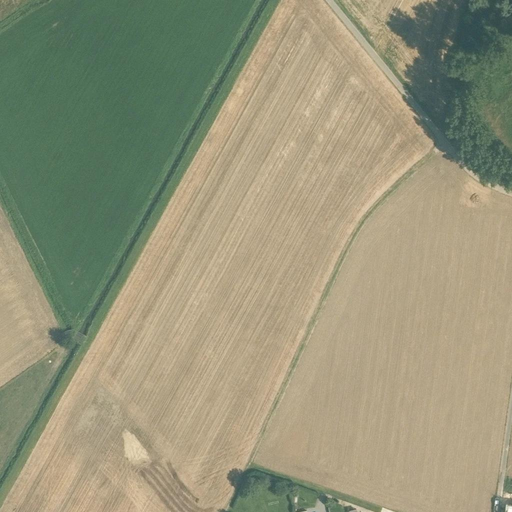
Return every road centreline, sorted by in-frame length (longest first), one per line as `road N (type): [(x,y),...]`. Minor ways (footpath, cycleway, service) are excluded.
road 1 (track): [(447,145),(353,228),(227,511)]
road 2 (track): [(511,197),(469,173),(328,0)]
road 3 (track): [(248,462),(381,510)]
